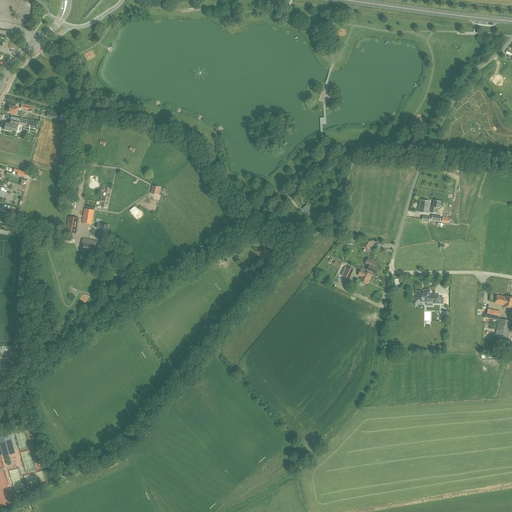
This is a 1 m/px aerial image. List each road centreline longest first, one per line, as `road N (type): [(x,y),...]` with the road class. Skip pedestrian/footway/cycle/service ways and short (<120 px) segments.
road 1 (unclassified): [(480,273),(390,271),(426,148),(463,84),(511,39)]
road 2 (secondary): [(511,21),(341,0)]
